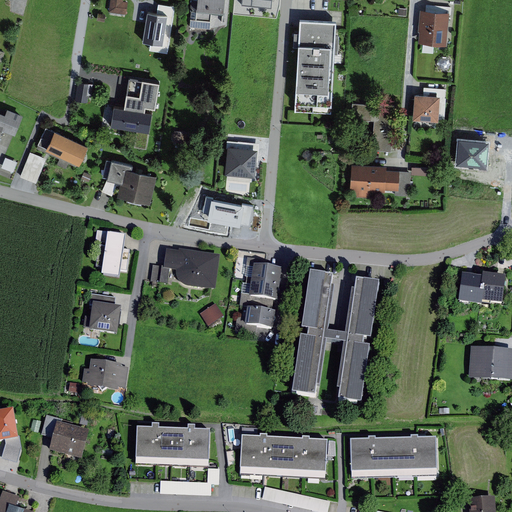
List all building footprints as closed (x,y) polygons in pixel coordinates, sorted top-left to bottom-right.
[(130,2),(126,2),(125,0),(112,0),(111,12),(129,14),(130,2)] [(192,27),(212,29),(214,14),(225,16),(227,0),(199,0),(199,12),(193,12),(192,27)] [(420,29),(422,30),(421,40),(449,43),(452,13),(454,13),(454,6),(428,3),(428,8),(422,8),(420,29)] [(339,20),(302,18),(298,104),(335,105),(339,20)] [(157,110),(160,81),(130,77),(126,107),(114,106),(112,126),(137,130),(135,146),(148,147),(153,109),(157,110)] [(84,83),(84,101),(92,101),(92,83),(84,83)] [(418,92),(415,117),(441,119),(443,98),(449,99),(450,87),(426,85),(426,93),(418,92)] [(354,117),(377,119),(375,149),(394,150),(397,105),(355,102),(354,117)] [(11,106),(7,115),(0,112),(0,140),(4,131),(17,136),(26,111),(11,106)] [(88,146),(56,130),(48,149),(81,165),(88,146)] [(228,147),(227,176),(258,176),(258,147),(228,147)] [(31,150),(21,176),(37,182),(47,157),(31,150)] [(14,171),(18,161),(6,156),(2,167),(14,171)] [(159,177),(136,172),(138,165),(112,159),(107,182),(122,186),(120,198),(153,205),(159,177)] [(389,165),(355,162),(353,189),(357,189),(357,195),(374,196),(374,190),(387,190),(387,189),(401,189),(402,170),(389,169),(389,165)] [(255,206),(209,196),(205,213),(210,218),(241,225),(241,223),(251,225),(255,206)] [(98,267),(105,268),(104,274),(121,277),(122,270),(128,271),(132,250),(126,249),(128,236),(110,233),(110,232),(100,231),(98,241),(108,243),(108,247),(101,246),(98,267)] [(188,286),(192,287),(217,290),(222,255),(181,250),(181,251),(169,249),(167,267),(155,265),(153,282),(170,284),(172,269),(179,270),(178,273),(179,278),(180,280),(181,281),(184,284),(188,286)] [(249,267),(255,268),(254,278),(250,277),(247,294),(244,293),(242,306),(250,308),(248,318),(240,317),(238,331),(257,334),(257,340),(265,341),(266,336),(258,334),(259,327),(275,329),(277,312),(274,312),(276,300),(279,301),(284,268),(268,265),(269,260),(250,257),(249,267)] [(305,328),(311,329),(310,337),(303,336),(295,393),(318,396),(319,386),(322,386),(328,340),(346,343),(339,388),(342,389),(341,400),(364,403),(372,346),(366,345),(367,338),(374,339),(382,282),(359,279),(358,289),(355,289),(348,334),(330,332),(337,287),(333,287),(335,275),(313,272),(305,328)] [(486,273),(486,277),(466,274),(462,302),(485,305),(485,301),(505,304),(509,276),(486,273)] [(91,326),(91,330),(119,334),(123,306),(117,306),(118,298),(93,295),(91,306),(94,306),(92,318),(88,317),(86,326),(91,326)] [(219,304),(202,314),(210,326),(226,316),(219,304)] [(511,350),(474,347),(472,378),(511,380),(511,350)] [(93,360),(92,371),(87,370),(85,382),(90,383),(89,386),(119,390),(119,388),(128,390),(131,368),(124,367),(124,364),(93,360)] [(43,437),(54,439),(57,422),(47,420),(43,437)] [(59,422),(52,450),(85,459),(92,431),(59,422)] [(154,428),(139,427),(138,465),(211,467),(212,431),(197,430),(197,426),(191,426),(190,430),(161,429),(161,425),(154,424),(154,428)] [(263,437),(244,437),(243,475),(328,479),(330,441),(312,440),(312,438),(305,437),(305,440),(270,438),(270,436),(263,435),(263,437)] [(371,440),(353,440),(354,479),(441,476),(440,438),(421,438),(421,437),(414,437),(414,439),(379,440),(379,437),(371,438),(371,440)] [(483,462),(465,464),(467,484),(510,478),(507,456),(483,459),(483,462)] [(210,484),(164,482),(163,495),(214,497),(214,485),(221,485),(222,470),(210,470),(210,484)] [(330,511),(333,502),(267,488),(265,500),(318,511),(330,511)] [(32,511),(19,508),(22,497),(4,492),(0,505),(0,511),(32,511)] [(499,511),(498,498),(471,500),(472,511),(499,511)]
